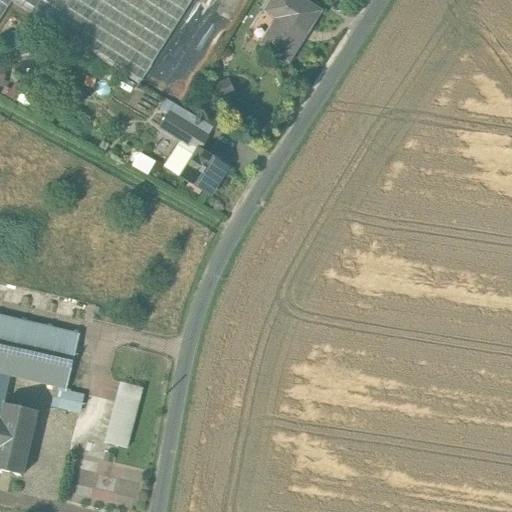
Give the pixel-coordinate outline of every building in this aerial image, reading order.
[(0,0),(0,15),(8,3),(52,30),(69,0),(0,0)] [(69,0),(52,30),(139,83),(190,0),(69,0)] [(261,44),(288,61),(320,12),(301,0),(272,0),(265,11),(267,12),(269,9),(280,15),(261,44)] [(160,127),(189,145),(197,133),(168,114),(160,127)] [(180,178),(208,195),(226,167),(199,149),(180,178)] [(140,153),(134,166),(149,172),(154,160),(140,153)] [(0,374),(8,376),(17,379),(30,324),(0,316),(0,374)] [(82,336),(30,324),(17,379),(70,390),(82,336)] [(128,447),(145,387),(122,380),(104,441),(128,447)] [(0,473),(25,479),(40,412),(6,404),(6,405),(4,412),(0,431),(0,473)]
